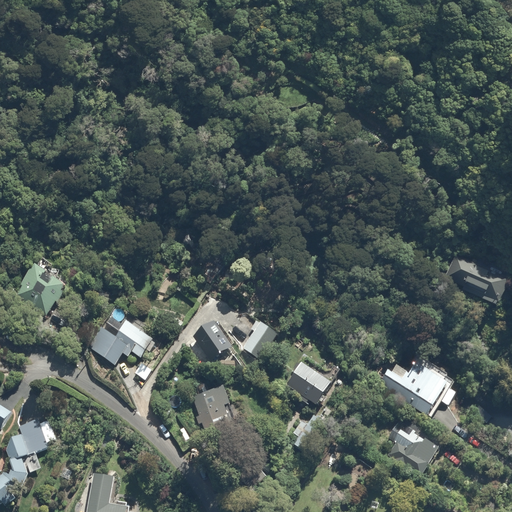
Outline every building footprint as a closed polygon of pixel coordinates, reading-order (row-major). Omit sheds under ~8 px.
[(511,280),(458,256),(447,281),(466,290),(465,293),(498,307),(500,304),(501,304),(511,280)] [(69,288),(52,277),(57,269),(45,261),(36,274),(34,272),(24,287),(25,288),(19,297),(48,317),(57,303),(60,305),(67,296),(64,294),(69,288)] [(90,298),(107,308),(115,295),(98,285),(90,298)] [(115,320),(107,331),(104,329),(90,347),(116,366),(125,355),(130,358),(133,353),(143,360),(156,342),(129,323),(126,328),(115,320)] [(235,349),(216,323),(195,338),(214,364),(235,349)] [(261,325),(244,349),(259,360),(276,335),(261,325)] [(390,373),(381,386),(430,419),(430,417),(433,419),(444,404),(450,407),(458,395),(451,390),(455,385),(448,380),(449,377),(424,360),(412,377),(400,369),(395,376),(390,373)] [(296,371),(299,373),(289,388),(302,397),(300,400),(309,406),(311,402),(318,408),(334,385),(304,365),(304,366),(302,367),(300,366),(296,371)] [(232,406),(232,405),(226,387),(195,399),(201,417),(198,418),(201,426),(204,424),(211,444),(237,435),(227,407),(232,406)] [(483,407),(492,397),(484,391),(479,397),(476,394),(472,399),(475,401),(476,401),(483,407)] [(0,405),(0,429),(2,431),(13,414),(0,405)] [(405,471),(407,468),(422,478),(448,442),(412,417),(408,422),(406,421),(402,427),(399,425),(390,438),(398,444),(388,459),(405,471)] [(325,424),(316,418),(295,445),(304,452),(325,424)] [(18,489),(29,476),(44,471),(38,454),(51,449),(49,445),(58,441),(51,422),(42,425),(40,420),(25,426),(22,431),(24,436),(14,439),(8,452),(14,471),(12,476),(7,474),(0,478),(0,511),(9,511),(25,494),(18,489)] [(186,429),(178,433),(185,446),(192,442),(186,429)] [(118,477),(94,473),(87,511),(129,511),(130,507),(114,504),(118,477)]
